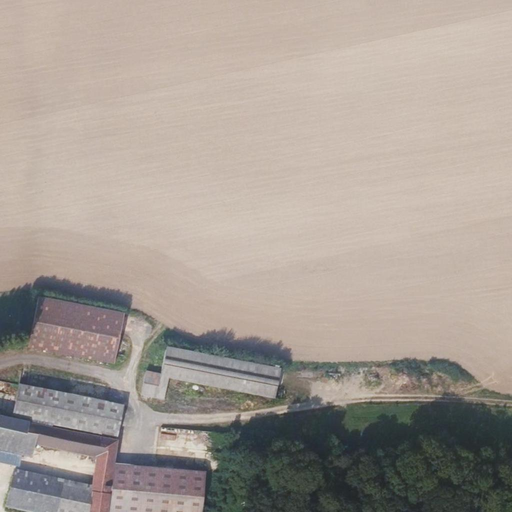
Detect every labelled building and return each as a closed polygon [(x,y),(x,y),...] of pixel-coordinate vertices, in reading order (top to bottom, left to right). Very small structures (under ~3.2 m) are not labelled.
[(114,358),(120,309),(33,296),(25,346),(114,358)] [(278,394),(284,363),(167,345),(161,375),(145,373),(142,397),(166,401),(169,378),(278,394)] [(113,429),(116,397),(14,384),(9,414),(113,429)] [(24,442),(27,421),(0,416),(0,449),(23,453),(24,442)] [(117,434),(27,421),(24,442),(96,451),(91,490),(90,504),(113,508),(116,491),(108,489),(113,456),(117,434)] [(249,494),(248,490),(247,486),(242,482),(247,460),(227,455),(222,481),(218,484),(216,486),(214,490),(213,496),(214,501),(216,507),(222,511),(223,511),(240,511),(246,508),(249,499),(249,494)] [(195,511),(204,469),(113,456),(108,489),(116,491),(113,508),(133,511),(195,511)] [(89,511),(90,504),(91,490),(14,479),(10,508),(32,511),(89,511)]
